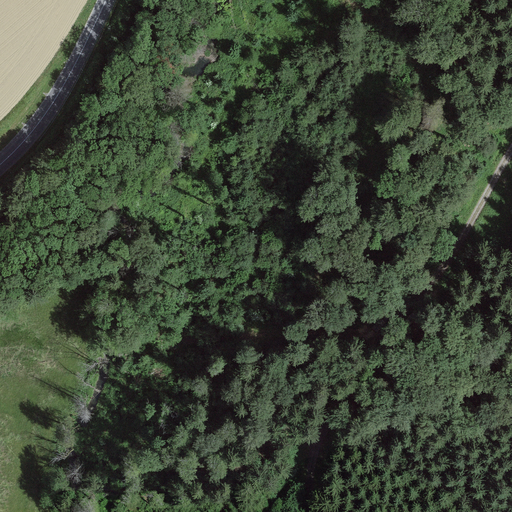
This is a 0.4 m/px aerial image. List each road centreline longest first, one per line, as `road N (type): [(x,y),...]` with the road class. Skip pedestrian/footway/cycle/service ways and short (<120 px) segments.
road 1 (track): [(511,148),(445,272),(323,434),(315,511)]
road 2 (secondary): [(108,0),(62,101),(33,145),(0,174)]
